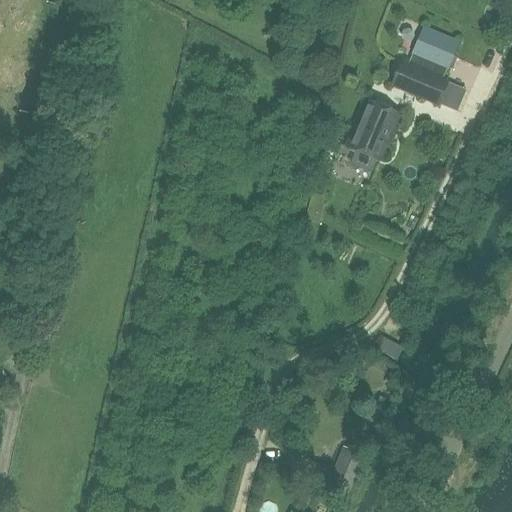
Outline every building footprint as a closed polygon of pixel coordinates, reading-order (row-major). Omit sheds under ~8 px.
[(458,33),(421,17),(406,50),(443,66),(458,33)] [(400,64),(390,86),(436,105),(446,83),(400,64)] [(344,84),(354,88),(359,79),(348,74),(344,84)] [(366,101),(347,148),(378,161),(397,114),(366,101)] [(304,219),(319,223),(323,205),(321,204),(323,196),(310,193),(304,219)] [(6,262),(24,266),(27,255),(9,250),(6,262)] [(29,315),(18,283),(0,288),(0,294),(9,321),(29,315)] [(395,384),(399,374),(391,371),(386,381),(395,384)] [(376,402),(382,405),(385,398),(379,396),(376,402)] [(336,461),(323,494),(342,502),(355,468),(336,461)]
